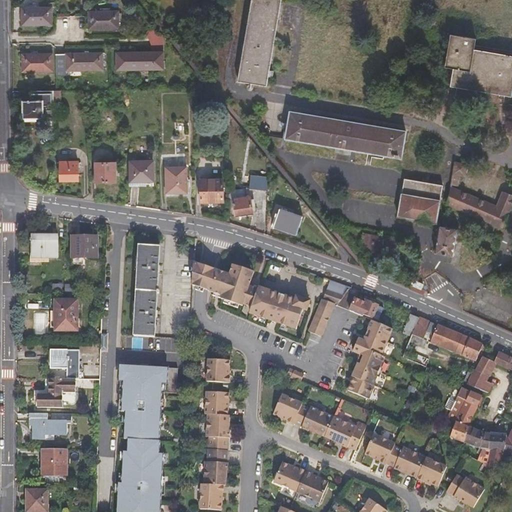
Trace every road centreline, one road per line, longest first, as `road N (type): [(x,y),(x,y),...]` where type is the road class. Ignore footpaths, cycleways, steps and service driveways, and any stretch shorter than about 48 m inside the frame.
road 1 (tertiary): [(511,342),(370,281),(217,229)]
road 2 (residential): [(7,197),(5,511)]
road 3 (tertiary): [(217,229),(7,197)]
road 4 (residential): [(7,197),(2,0)]
road 5 (residential): [(408,494),(250,430)]
road 6 (residential): [(217,229),(197,325),(254,349)]
road 7 (residential): [(254,349),(313,374),(337,314)]
